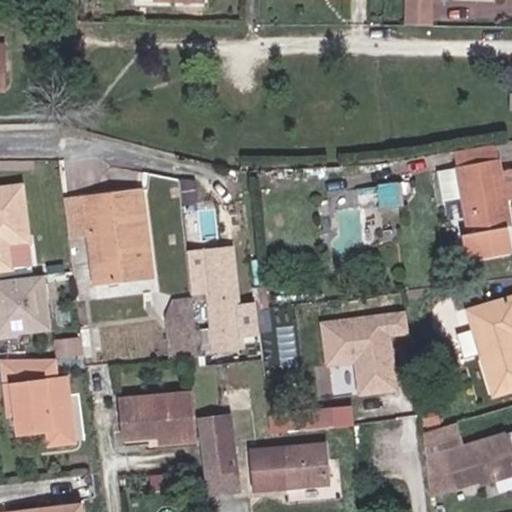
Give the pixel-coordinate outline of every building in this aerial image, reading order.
[(403,0),(404,7),(435,9),(435,0),(403,0)] [(404,25),(434,25),(435,9),(404,7),(404,25)] [(8,50),(0,50),(0,70),(9,70),(8,50)] [(9,70),(0,70),(0,96),(10,96),(9,70)] [(489,165),(486,150),(455,156),(458,171),(489,165)] [(507,229),(503,208),(498,179),(495,164),(489,165),(458,171),(452,172),(452,173),(458,203),(464,237),(457,239),(460,258),(506,250),(502,230),(507,229)] [(458,203),(452,173),(433,177),(439,206),(458,203)] [(511,206),(511,196),(508,177),(498,179),(503,208),(511,206)] [(137,214),(154,211),(151,187),(96,194),(106,282),(146,277),(137,214)] [(16,255),(35,253),(29,193),(0,196),(0,277),(19,276),(16,255)] [(389,193),(392,216),(401,216),(399,193),(389,193)] [(377,216),(390,216),(387,194),(377,195),(377,216)] [(137,214),(146,277),(161,275),(154,211),(137,214)] [(235,265),(232,233),(210,235),(221,333),(250,330),(243,265),(235,265)] [(232,233),(235,265),(243,265),(240,233),(232,233)] [(0,336),(56,329),(48,272),(0,278),(0,336)] [(185,326),(203,323),(201,305),(179,309),(182,326),(185,326)] [(511,312),(510,306),(466,321),(491,402),(511,395),(511,343),(511,312)] [(406,310),(319,321),(324,365),(351,362),(355,398),(396,393),(389,337),(409,335),(406,310)] [(191,358),(207,356),(203,323),(185,326),(191,358)] [(223,360),(235,359),(235,346),(221,346),(223,360)] [(236,364),(235,359),(223,360),(225,379),(243,378),(242,363),(236,364)] [(57,363),(5,365),(10,394),(18,393),(22,420),(26,439),(54,434),(78,430),(70,383),(60,384),(57,363)] [(18,393),(10,394),(15,421),(22,420),(18,393)] [(195,404),(122,410),(126,448),(163,447),(164,457),(200,453),(195,404)] [(335,427),(356,427),(358,427),(358,409),(336,409),(335,427)] [(207,491),(238,487),(230,413),(198,416),(207,491)] [(452,428),(422,437),(431,498),(486,479),(488,487),(511,479),(511,464),(503,435),(458,449),(452,428)] [(81,445),(78,430),(54,434),(57,449),(81,445)] [(322,442),(257,447),(261,485),(325,480),(322,442)] [(164,457),(163,447),(126,448),(127,459),(151,458),(152,463),(164,462),(164,457)] [(261,485),(257,447),(249,447),(252,486),(261,485)]
